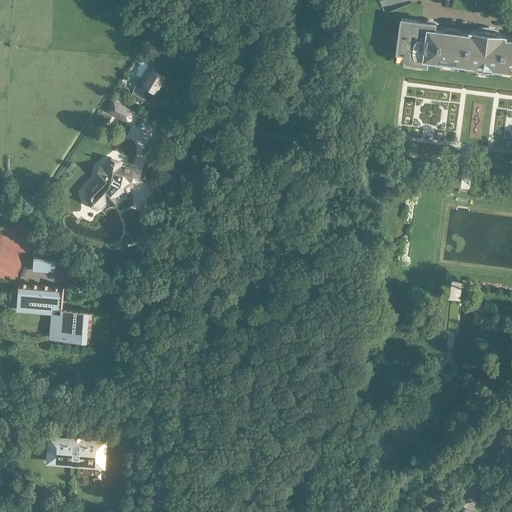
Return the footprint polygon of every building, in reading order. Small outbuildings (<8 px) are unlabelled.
[(401,18),(399,26),(397,34),(396,43),(395,51),(406,53),(405,62),(427,64),(427,62),(465,67),(466,66),(500,71),(511,72),(511,35),(503,34),(503,33),(473,29),(472,30),(439,26),(439,29),(428,27),(428,24),(426,22),(426,21),(401,18)] [(152,94),(155,90),(156,91),(165,77),(151,69),(143,83),(139,81),(133,92),(150,102),(154,95),(152,94)] [(135,112),(114,100),(108,111),(129,123),(135,112)] [(120,162),(110,159),(107,168),(106,168),(101,167),(97,174),(101,177),(95,183),(93,185),(96,188),(91,193),(87,198),(89,199),(97,208),(106,198),(111,203),(125,189),(128,191),(127,189),(130,184),(131,185),(132,185),(128,183),(129,179),(131,180),(134,169),(119,165),(120,162)] [(54,257),(35,256),(34,269),(35,269),(35,268),(40,269),(41,269),(46,269),(46,270),(47,270),(47,269),(53,270),(54,257)] [(21,281),(19,306),(52,309),(52,313),(56,313),(54,337),(90,340),(90,339),(89,339),(90,335),(90,333),(90,329),(91,329),(91,328),(90,328),(90,323),(91,323),(91,322),(91,318),(92,316),(91,316),(92,311),(92,310),(73,308),(65,307),(62,307),(63,304),(64,286),(21,281)] [(109,479),(110,466),(103,465),(105,441),(51,437),(49,461),(96,465),(95,478),(109,479)]
